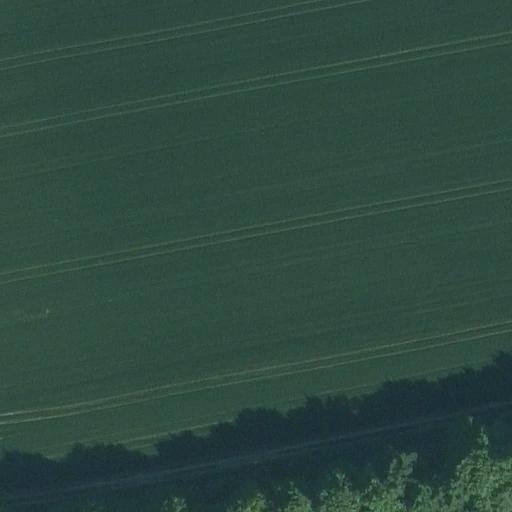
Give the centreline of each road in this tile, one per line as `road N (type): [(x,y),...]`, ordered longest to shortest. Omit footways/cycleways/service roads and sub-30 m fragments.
road 1 (track): [(0,504),(263,461)]
road 2 (track): [(511,410),(263,461)]
